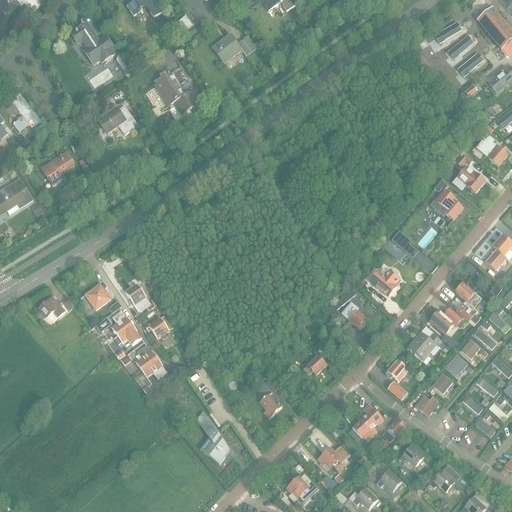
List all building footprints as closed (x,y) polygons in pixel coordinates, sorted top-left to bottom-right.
[(36,0),(3,0),(0,2),(0,12),(1,15),(4,13),(8,20),(22,11),(18,5),(22,2),(27,9),(30,7),(33,12),(41,6),(36,0)] [(152,0),(150,0),(147,2),(145,0),(130,0),(132,3),(126,8),(133,18),(146,9),(153,20),(162,14),(152,0)] [(289,0),(288,0),(261,0),(268,12),(280,4),(286,13),(295,7),(289,0)] [(477,23),(506,59),(511,54),(511,33),(492,10),(477,23)] [(159,30),(163,36),(171,31),(166,25),(159,30)] [(105,38),(98,43),(87,26),(71,36),(77,44),(82,41),(88,50),(84,53),(92,65),(100,60),(102,64),(113,57),(111,53),(114,51),(105,38)] [(248,38),(237,46),(230,36),(212,49),(224,65),(241,52),(246,58),(257,50),(248,38)] [(424,54),(439,43),(436,38),(420,49),(424,54)] [(452,56),(438,68),(442,73),(456,61),(452,56)] [(470,69),(478,80),(491,69),(482,59),(470,69)] [(511,67),(511,68),(507,71),(504,67),(486,82),(496,95),(511,81),(511,67)] [(175,104),(181,115),(201,103),(182,71),(155,88),(167,108),(175,104)] [(469,94),(456,80),(452,84),(465,99),(469,94)] [(20,93),(10,101),(32,129),(41,121),(20,93)] [(124,137),(138,127),(124,108),(111,117),(109,114),(98,122),(107,135),(118,128),(124,137)] [(496,121),(482,108),(478,112),(492,125),(496,121)] [(12,125),(19,134),(28,127),(21,118),(12,125)] [(486,135),(492,139),(496,135),(490,131),(492,128),(489,126),(484,132),(487,134),(486,135)] [(487,136),(479,144),(487,150),(482,155),(498,168),(507,157),(495,146),(494,146),(492,145),(494,142),(487,136)] [(50,164),(41,170),(52,187),(61,181),(59,179),(57,176),(74,165),(66,153),(50,164)] [(464,154),(455,164),(461,169),(465,164),(468,167),(473,162),(464,154)] [(466,168),(456,179),(466,187),(475,195),(485,184),(473,174),(466,168)] [(17,206),(19,210),(32,201),(19,181),(0,193),(0,211),(4,209),(7,213),(17,206)] [(448,187),(440,181),(433,189),(438,194),(441,190),(444,192),(448,187)] [(442,191),(429,206),(442,217),(444,215),(453,223),(464,210),(456,203),(457,202),(445,191),(443,192),(442,191)] [(496,253),(485,264),(495,272),(506,260),(504,258),(509,252),(511,254),(511,245),(503,237),(492,250),(496,253)] [(388,271),(387,273),(383,269),(379,274),(377,272),(369,283),(388,299),(397,288),(396,288),(401,282),(388,271)] [(476,307),(482,301),(463,284),(454,294),(465,303),(463,306),(462,306),(455,313),(468,324),(474,317),(477,313),(473,310),(476,307)] [(85,297),(96,312),(110,301),(99,287),(85,297)] [(152,302),(149,304),(137,287),(125,295),(134,307),(139,314),(147,309),(148,312),(155,307),(152,302)] [(326,311),(334,320),(340,316),(336,312),(355,296),(351,290),(326,311)] [(511,290),(500,304),(505,309),(511,301),(511,290)] [(53,314),(57,319),(64,313),(52,299),(39,311),(40,312),(38,314),(37,316),(41,321),(44,321),(46,319),(47,320),(53,314)] [(63,305),(69,313),(75,307),(69,300),(63,305)] [(359,332),(368,322),(349,306),(341,315),(342,316),(341,318),(344,320),(345,319),(359,332)] [(456,327),(462,320),(448,309),(443,315),(439,311),(429,324),(445,337),(454,326),(456,327)] [(117,338),(131,327),(126,320),(121,313),(112,320),(117,326),(111,330),(117,338)] [(510,330),(493,314),(488,320),(505,335),(510,330)] [(167,334),(169,333),(159,319),(145,328),(148,333),(150,331),(157,341),(161,339),(162,340),(164,341),(167,338),(168,336),(167,334)] [(131,327),(117,338),(122,345),(127,341),(132,347),(141,340),(136,334),(131,327)] [(473,336),(492,352),(496,346),(478,330),(473,336)] [(432,336),(428,341),(421,334),(407,351),(426,367),(431,360),(427,357),(436,347),(442,352),(443,352),(446,354),(449,350),(432,336)] [(444,343),(452,350),(456,345),(448,338),(444,343)] [(511,343),(503,354),(507,357),(511,351),(511,343)] [(151,354),(146,348),(137,354),(142,361),(136,365),(146,379),(153,375),(157,381),(166,374),(161,368),(162,368),(151,354)] [(306,368),(315,378),(326,367),(317,357),(306,368)] [(448,366),(460,377),(468,368),(457,357),(448,366)] [(497,361),(485,375),(490,379),(498,369),(502,371),(505,368),(501,365),(503,362),(499,359),(497,362),(497,361)] [(387,374),(398,383),(408,372),(396,362),(387,374)] [(442,396),(452,384),(442,376),(433,387),(442,396)] [(266,384),(275,393),(279,389),(271,380),(266,384)] [(493,399),(497,393),(482,381),(478,386),(493,399)] [(407,395),(393,384),(388,391),(401,402),(407,395)] [(495,402),(500,406),(505,401),(503,399),(505,397),(502,395),(500,397),(500,396),(495,402)] [(275,403),(274,403),(268,397),(260,405),(266,412),(267,411),(273,417),(281,409),(275,403)] [(423,397),(415,408),(428,418),(432,413),(433,414),(437,413),(442,407),(433,399),(431,402),(423,397)] [(483,411),(467,397),(462,403),(478,416),(483,411)] [(508,419),(493,405),(489,410),(503,424),(508,419)] [(378,423),(380,425),(383,422),(368,407),(363,412),(367,416),(352,430),(361,440),(378,423)] [(204,454),(210,459),(219,466),(219,465),(230,452),(202,413),(201,414),(202,415),(197,421),(201,427),(201,428),(212,444),(204,454)] [(387,429),(396,439),(406,429),(398,420),(387,429)] [(493,433),(480,422),(476,426),(490,437),(493,433)] [(340,466),(350,457),(341,448),(334,454),(330,450),(318,461),(323,467),(326,465),(331,470),(338,463),(340,466)] [(415,469),(423,460),(410,448),(399,461),(400,462),(403,459),(415,469)] [(435,484),(445,494),(460,478),(447,467),(429,486),(431,488),(435,484)] [(392,494),(401,484),(388,472),(376,485),(378,487),(381,484),(392,494)] [(298,479),(287,490),(292,496),(289,499),(294,505),(299,499),(303,504),(317,491),(304,477),(300,481),(298,479)] [(338,489),(327,477),(321,482),(334,496),(341,489),(340,488),(338,489)] [(488,499),(474,487),(467,495),(472,500),(461,511),(462,511),(463,511),(466,510),(468,511),(483,511),(486,510),(481,507),(488,499)] [(368,511),(377,503),(364,490),(352,503),(354,505),(357,502),(368,511)]
